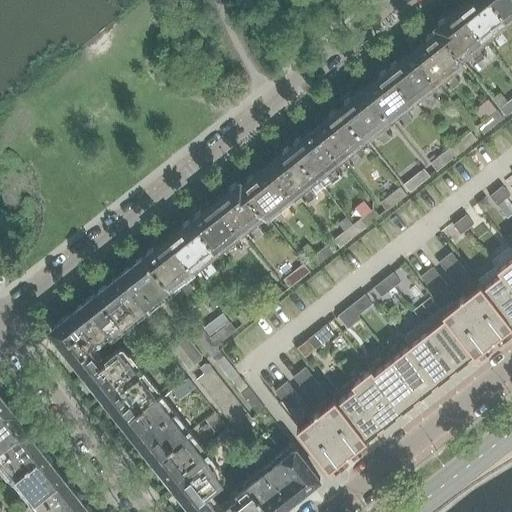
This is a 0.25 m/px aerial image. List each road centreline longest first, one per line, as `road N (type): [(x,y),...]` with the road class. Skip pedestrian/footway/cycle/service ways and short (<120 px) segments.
road 1 (residential): [(0,318),(396,0)]
road 2 (residential): [(511,359),(319,511)]
road 3 (residential): [(145,511),(0,329)]
